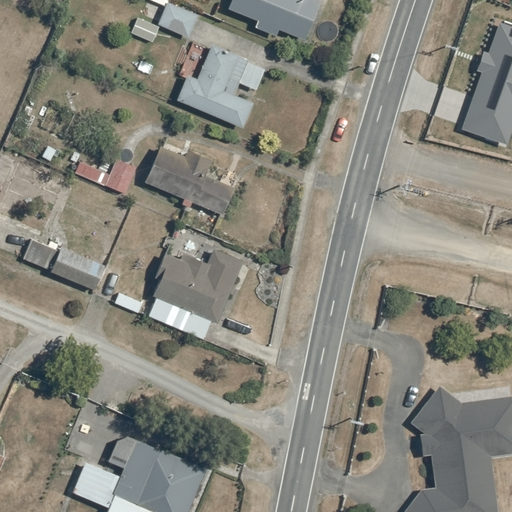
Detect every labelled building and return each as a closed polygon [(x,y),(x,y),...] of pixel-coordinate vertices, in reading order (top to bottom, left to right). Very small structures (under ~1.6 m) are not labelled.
[(279,30),(304,41),(321,0),(233,0),(229,9),(256,20),(254,26),(277,36),(279,30)] [(188,37),(197,14),(167,3),(158,25),(188,37)] [(264,67),(211,45),(207,53),(183,43),(171,70),(186,76),(176,99),(241,127),(252,101),(232,92),(237,81),(255,89),(264,67)] [(206,177),(207,173),(184,164),(185,161),(159,150),(146,183),(223,214),(233,188),(206,177)] [(125,193),(135,169),(114,160),(106,178),(97,174),(101,165),(80,155),(73,171),(125,193)] [(218,321),(242,259),(176,233),(149,302),(118,289),(113,303),(203,338),(211,318),(218,321)] [(94,289),(104,264),(60,246),(58,249),(31,238),(23,260),(94,289)] [(422,456),(431,455),(434,485),(430,491),(421,490),(403,511),(495,511),(489,456),(511,453),(511,395),(461,401),(459,397),(437,387),(412,420),(411,428),(419,428),(422,456)] [(188,511),(206,466),(118,432),(108,459),(124,465),(120,475),(81,460),(69,491),(111,508),(108,511),(188,511)]
